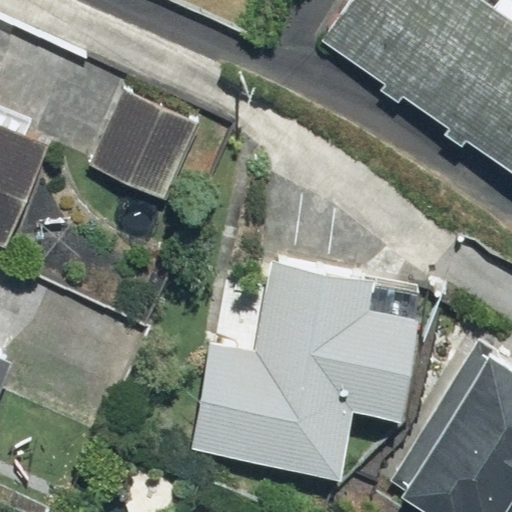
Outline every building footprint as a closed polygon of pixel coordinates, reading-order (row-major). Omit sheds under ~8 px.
[(511,0),(347,0),(326,32),(511,156),(511,0)] [(202,108),(126,76),(92,156),(168,188),(202,108)] [(0,232),(9,236),(51,134),(25,123),(35,98),(0,83),(0,232)] [(216,272),(193,440),(345,462),(355,392),(410,400),(424,305),(370,297),(375,266),(262,250),(259,278),(216,272)] [(511,511),(511,349),(473,327),(389,471),(459,511),(462,511),(469,502),(487,511),(511,511)] [(0,386),(17,349),(0,341),(0,386)]
